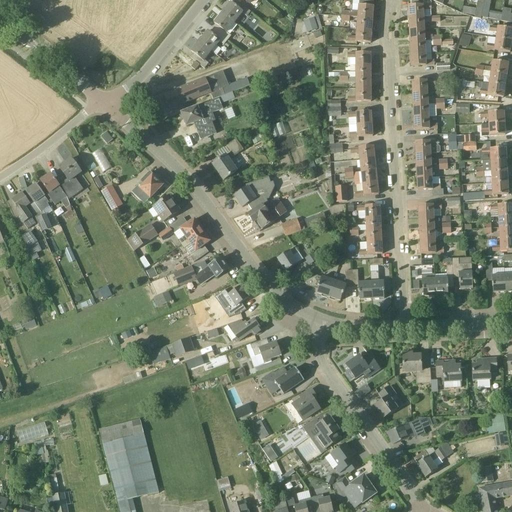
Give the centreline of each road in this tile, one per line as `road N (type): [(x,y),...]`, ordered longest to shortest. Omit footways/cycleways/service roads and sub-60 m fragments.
road 1 (residential): [(405,327),(384,45),(392,0)]
road 2 (tertiary): [(325,324),(262,282),(197,190),(104,103)]
road 3 (residential): [(423,507),(324,365),(325,324)]
road 4 (tertiary): [(104,103),(131,85),(203,0)]
road 5 (tertiary): [(104,103),(0,20)]
road 6 (residential): [(0,177),(104,103)]
